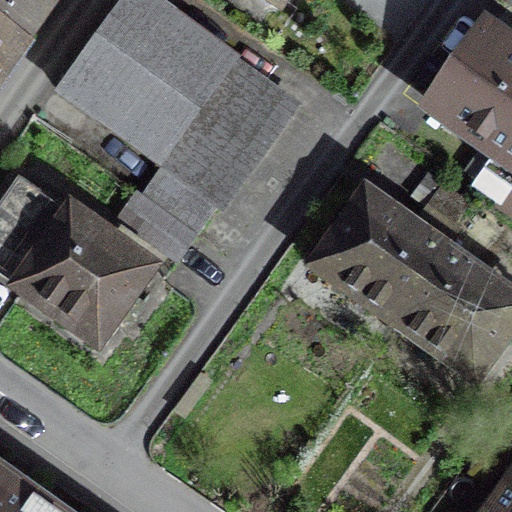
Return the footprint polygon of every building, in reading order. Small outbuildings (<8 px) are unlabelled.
[(0,0),(0,28),(17,40),(45,0),(0,0)] [(294,103),(148,0),(127,0),(60,94),(161,166),(141,194),(199,235),(294,103)] [(0,79),(24,46),(17,40),(0,28),(0,79)] [(511,57),(481,35),(431,107),(511,163),(511,57)] [(148,271),(19,180),(0,207),(0,274),(32,297),(97,343),(148,271)] [(199,235),(141,194),(121,222),(179,263),(199,235)] [(366,199),(316,270),(474,382),(511,328),(511,302),(485,283),(366,199)] [(502,461),(486,449),(469,473),(484,485),(502,461)] [(0,511),(38,511),(17,498),(19,496),(6,487),(0,482),(0,511)] [(511,511),(511,485),(493,511),(511,511)]
